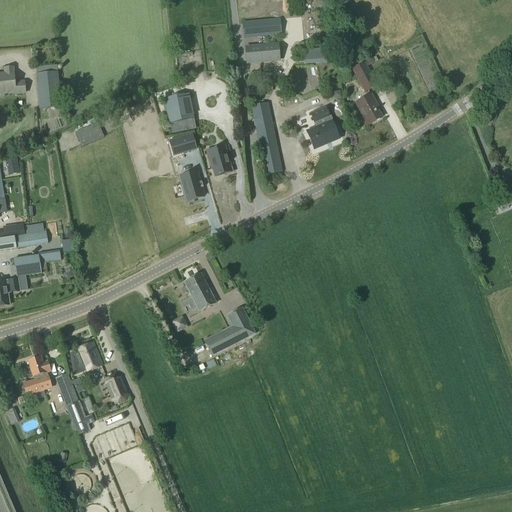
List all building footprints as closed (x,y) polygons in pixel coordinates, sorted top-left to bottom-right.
[(280,20),(241,23),(243,39),(281,36),(280,20)] [(278,46),(246,49),(247,61),(279,58),(278,46)] [(357,49),(342,57),(344,62),(360,54),(357,49)] [(333,51),(304,54),(305,65),(334,62),(333,51)] [(364,62),(351,70),(364,93),(377,86),(364,62)] [(4,74),(0,74),(0,94),(15,93),(15,95),(24,94),(23,84),(15,85),(13,69),(4,69),(4,74)] [(58,72),(36,75),(38,110),(61,108),(58,72)] [(391,79),(381,83),(386,93),(395,89),(391,79)] [(271,82),(261,84),(263,94),(272,92),(271,82)] [(206,89),(207,101),(223,100),(222,88),(206,89)] [(188,95),(164,99),(171,134),(195,129),(188,95)] [(370,95),(355,104),(363,118),(362,119),(366,126),(381,117),(377,109),(378,108),(370,95)] [(268,103),(251,107),(265,176),(282,173),(268,103)] [(316,128),(306,132),(313,150),(339,140),(337,136),(338,134),(338,132),(337,130),(335,130),(331,121),(330,122),(325,108),(310,114),(316,128)] [(32,143),(29,137),(23,140),(26,145),(32,143)] [(224,148),(208,152),(215,177),(231,173),(224,148)] [(16,159),(5,161),(8,176),(19,174),(16,159)] [(203,197),(196,173),(180,178),(182,185),(187,202),(203,197)] [(24,225),(3,227),(3,231),(4,231),(5,238),(15,236),(15,237),(25,235),(24,225)] [(25,235),(15,237),(17,250),(48,244),(46,232),(25,235)] [(5,238),(0,238),(0,252),(17,250),(15,237),(15,236),(5,238)] [(45,270),(44,263),(39,264),(38,256),(13,260),(16,278),(41,274),(41,271),(45,270)] [(201,274),(184,283),(199,312),(216,304),(201,274)] [(0,282),(0,307),(9,306),(7,294),(19,292),(17,280),(0,282)] [(233,330),(204,345),(210,357),(254,335),(241,309),(226,317),(233,330)] [(92,344),(75,351),(76,353),(71,355),(75,375),(84,372),(84,373),(101,366),(92,344)] [(42,358),(28,362),(33,378),(46,374),(46,373),(51,372),(48,362),(43,364),(42,358)] [(107,378),(105,384),(112,401),(117,404),(125,401),(127,395),(120,378),(114,375),(107,378)] [(46,376),(22,384),(27,397),(28,397),(38,393),(51,389),(46,376)] [(69,379),(58,383),(77,434),(78,434),(79,439),(90,435),(88,430),(86,424),(79,427),(73,410),(80,407),(69,379)] [(85,391),(80,380),(73,382),(78,394),(85,391)] [(9,407),(0,410),(0,411),(6,424),(15,420),(9,407)] [(66,454),(62,453),(60,454),(58,461),(59,463),(64,464),(65,462),(67,456),(66,454)] [(70,476),(68,492),(81,494),(83,478),(70,476)]
